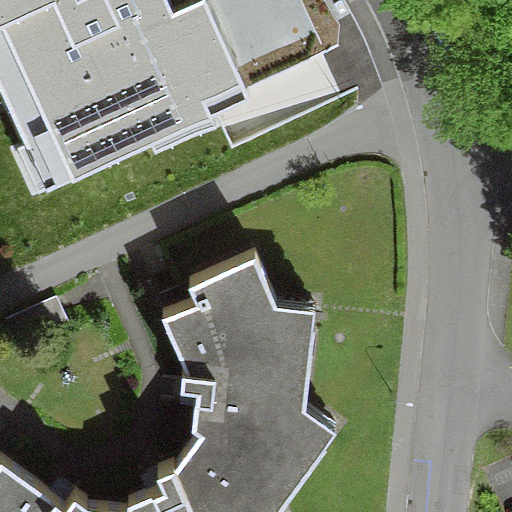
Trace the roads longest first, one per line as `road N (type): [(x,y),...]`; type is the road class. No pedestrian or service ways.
road 1 (residential): [(436,511),(456,161)]
road 2 (residential): [(456,161),(423,36),(403,0)]
